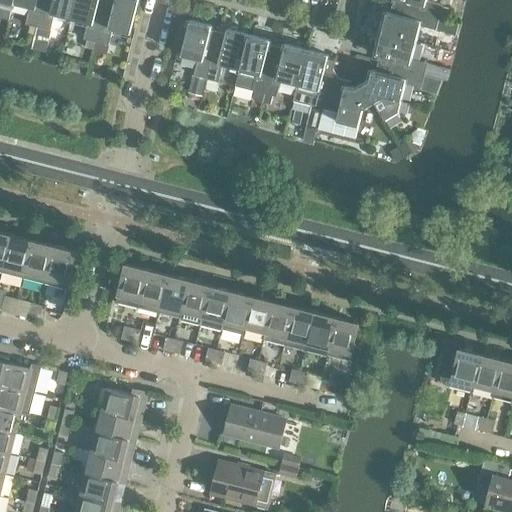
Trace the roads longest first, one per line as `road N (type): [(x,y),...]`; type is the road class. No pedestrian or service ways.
road 1 (tertiary): [(511,285),(116,185)]
road 2 (residential): [(116,185),(164,0)]
road 3 (residential): [(77,344),(116,185)]
road 4 (residential): [(196,374),(162,511)]
road 5 (residential): [(196,374),(77,344)]
road 6 (residential): [(315,404),(196,374)]
